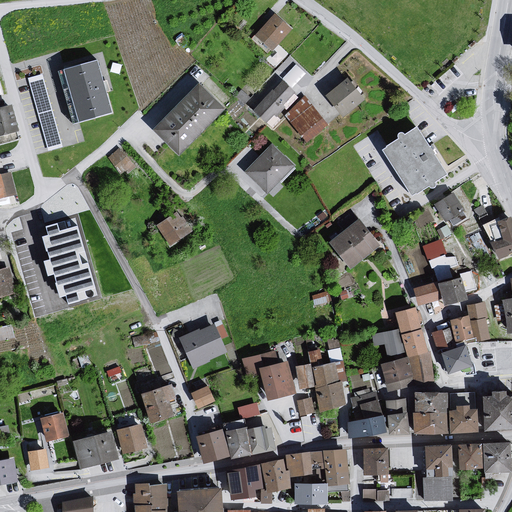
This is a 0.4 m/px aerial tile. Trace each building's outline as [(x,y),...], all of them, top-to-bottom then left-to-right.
[(270,17),(252,38),(269,52),(287,31),(270,17)] [(98,61),(64,70),(80,123),(113,114),(98,61)] [(43,74),(29,78),(48,151),(63,147),(43,74)] [(341,79),(320,97),(338,120),(358,103),(341,79)] [(278,83),(249,113),(261,125),(270,116),(272,118),(281,109),(279,107),(291,94),(278,83)] [(191,86),(146,132),(171,159),(218,111),(191,86)] [(282,117),(302,144),(325,126),(316,120),(303,98),(282,117)] [(12,106),(0,109),(0,137),(19,132),(12,106)] [(419,129),(385,151),(413,195),(448,174),(419,129)] [(267,146),(241,174),(267,198),(291,169),(267,146)] [(106,160),(122,179),(133,170),(118,152),(106,160)] [(8,174),(0,175),(0,199),(13,197),(8,174)] [(464,210),(453,193),(435,204),(446,222),(464,210)] [(174,215),(151,228),(169,250),(188,234),(174,215)] [(503,239),(493,243),(499,259),(511,253),(511,221),(510,217),(497,222),(503,239)] [(353,221),(324,244),(346,271),(376,248),(353,221)] [(98,294),(77,225),(60,230),(57,222),(45,225),(48,234),(42,236),(49,259),(43,261),(48,276),(53,274),(59,295),(66,293),(69,303),(98,294)] [(440,241),(421,248),(431,275),(455,267),(453,257),(445,257),(440,241)] [(5,269),(0,270),(0,297),(12,294),(5,269)] [(457,278),(432,285),(438,299),(440,306),(463,300),(457,278)] [(432,285),(411,291),(416,307),(438,299),(432,285)] [(511,298),(503,301),(504,304),(507,319),(509,333),(511,333),(511,298)] [(482,303),(465,306),(471,337),(473,338),(474,342),(487,341),(483,321),(485,321),(482,303)] [(504,304),(494,305),(497,321),(507,319),(504,304)] [(412,308),(391,314),(395,330),(397,335),(417,330),(412,308)] [(465,316),(447,320),(452,344),(471,337),(465,316)] [(214,323),(180,338),(194,369),(228,354),(214,323)] [(436,346),(447,344),(443,325),(432,327),(436,346)] [(380,365),(405,358),(397,335),(395,330),(370,336),(380,365)] [(425,353),(417,330),(397,335),(405,358),(425,353)] [(461,344),(436,354),(446,376),(469,368),(461,344)] [(429,352),(425,353),(405,358),(412,388),(433,382),(429,352)] [(380,365),(376,366),(387,394),(412,388),(405,358),(380,365)] [(285,362),(254,369),(263,403),(292,395),(285,362)] [(332,363),(309,369),(313,389),(338,383),(345,382),(342,363),(332,363)] [(308,365),(292,368),(297,392),(312,388),(309,369),(308,365)] [(191,388),(199,405),(216,397),(208,380),(191,388)] [(338,383),(313,389),(316,415),(342,408),(338,383)] [(167,385),(135,395),(147,424),(170,416),(166,406),(174,403),(167,385)] [(483,396),(475,397),(478,432),(509,429),(507,396),(500,395),(500,391),(483,392),(483,396)] [(349,398),(354,422),(381,416),(375,392),(349,398)] [(447,394),(417,393),(417,413),(416,433),(451,433),(450,411),(447,394)] [(297,398),(300,414),(315,410),(312,395),(297,398)] [(241,417),(260,411),(257,400),(238,405),(241,417)] [(387,402),(389,415),(406,413),(405,400),(387,402)] [(449,405),(450,411),(451,433),(473,432),(470,409),(466,409),(466,405),(449,405)] [(58,413),(35,420),(43,444),(66,438),(58,413)] [(406,413),(389,415),(390,434),(409,433),(406,413)] [(354,422),(349,423),(350,437),(372,434),(385,431),(381,416),(354,422)] [(138,426),(113,432),(119,455),(145,448),(138,426)] [(264,427),(246,431),(251,455),(274,450),(270,430),(265,431),(264,427)] [(246,428),(226,432),(231,458),(251,455),(246,431),(246,428)] [(112,432),(73,441),(80,469),(118,460),(112,432)] [(226,432),(198,438),(204,464),(231,458),(226,432)] [(506,442),(476,444),(479,473),(509,472),(506,442)] [(476,444),(453,445),(454,470),(477,469),(476,444)] [(446,446),(421,447),(423,478),(449,477),(446,446)] [(341,450),(319,452),(323,485),(347,483),(341,450)] [(387,450),(359,450),(360,477),(387,477),(387,450)] [(43,451),(25,455),(29,472),(46,469),(43,451)] [(306,453),(283,456),(285,472),(287,480),(309,476),(306,453)] [(280,459),(256,464),(260,490),(254,489),(255,502),(271,504),(270,495),(274,492),(288,489),(287,480),(285,472),(282,472),(280,459)] [(0,484),(15,482),(13,462),(0,463),(0,484)] [(256,464),(223,471),(228,500),(249,499),(248,488),(254,489),(260,490),(256,464)] [(449,477),(420,478),(423,502),(452,501),(449,477)] [(163,484),(130,486),(131,505),(146,505),(147,511),(164,511),(163,484)] [(323,485),(289,484),(291,506),(324,505),(323,485)] [(363,486),(363,498),(389,499),(389,487),(363,486)] [(218,511),(216,489),(171,492),(172,511),(218,511)] [(90,511),(90,499),(57,503),(57,511),(90,511)]
